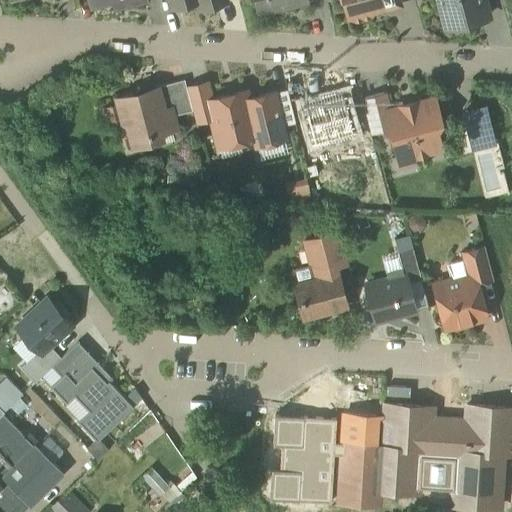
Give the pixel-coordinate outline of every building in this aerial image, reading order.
[(255,0),(260,14),(309,1),(308,0),(255,0)] [(342,0),(342,2),(346,4),(348,9),(347,9),(348,10),(350,16),(349,16),(349,18),(350,18),(355,20),(371,16),(376,8),(382,7),(384,8),(381,0),(342,0)] [(381,0),(384,8),(385,8),(400,5),(399,0),(381,0)] [(440,0),(447,27),(488,16),(484,0),(440,0)] [(185,79),(159,86),(165,108),(172,106),(174,115),(193,110),(185,79)] [(159,85),(116,97),(122,122),(127,125),(133,146),(154,141),(153,135),(178,128),(174,115),(172,106),(165,108),(159,86),(159,85)] [(244,91),(208,99),(217,140),(233,136),(234,141),(255,137),(246,98),(244,91)] [(274,91),(246,98),(255,137),(256,144),(284,137),(274,91)] [(387,91),(362,98),(371,133),(386,129),(382,113),(392,110),(387,91)] [(420,98),(397,104),(398,108),(392,110),(382,113),(386,129),(393,133),(394,138),(393,141),(395,149),(398,151),(399,156),(414,152),(415,156),(430,152),(429,148),(441,145),(436,127),(440,119),(435,99),(421,102),(420,98)] [(487,108),(463,113),(471,149),(495,144),(487,108)] [(308,175),(287,180),(291,198),(312,193),(308,175)] [(340,231),(323,235),(331,266),(336,265),(348,262),(340,231)] [(323,235),(305,240),(315,276),(337,270),(336,265),(331,266),(323,235)] [(485,246),(461,252),(467,276),(474,274),(477,283),(494,279),(485,246)] [(413,247),(398,251),(405,278),(407,277),(408,282),(421,278),(413,247)] [(315,276),(295,281),(305,317),(346,306),(337,270),(315,276)] [(467,276),(435,284),(446,326),(450,325),(454,327),(465,324),(467,320),(485,315),(477,283),(474,274),(467,276)] [(391,278),(367,285),(376,319),(415,309),(408,282),(407,277),(405,278),(392,281),(391,278)] [(47,297),(17,325),(41,352),(71,324),(47,297)] [(91,366),(75,382),(65,371),(50,385),(66,403),(74,395),(88,409),(77,420),(97,440),(133,406),(108,380),(106,381),(91,366)] [(466,419),(433,417),(433,405),(385,402),(383,444),(342,442),(339,502),(371,504),(372,490),(400,491),(400,485),(419,487),(421,455),(435,456),(438,459),(442,457),(455,457),(452,505),(481,507),(481,501),(500,502),(503,454),(511,454),(511,406),(467,404),(466,419)] [(3,413),(0,415),(0,448),(3,452),(23,433),(3,413)] [(0,511),(22,511),(63,471),(23,433),(3,452),(0,448),(0,511)]
